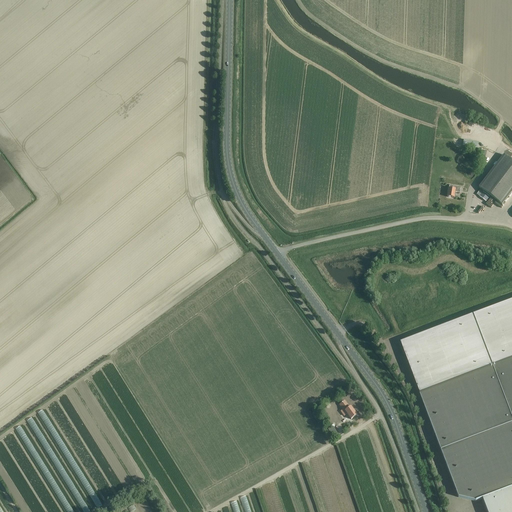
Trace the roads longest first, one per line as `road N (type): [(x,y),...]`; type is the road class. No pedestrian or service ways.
road 1 (secondary): [(337,332),(242,209),(230,178),(228,0)]
road 2 (secondary): [(425,511),(384,400),(337,332)]
road 3 (unclassified): [(205,511),(379,413)]
